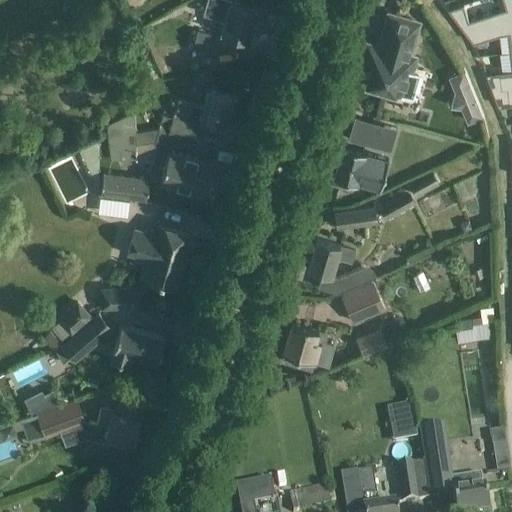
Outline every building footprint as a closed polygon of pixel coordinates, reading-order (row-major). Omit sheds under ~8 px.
[(206,0),(203,11),(225,17),(221,33),(248,41),(257,9),(230,1),(230,0),(206,0)] [(464,4),(449,9),(459,23),(467,33),(480,29),(480,28),(484,40),(501,34),(499,17),(511,15),(511,0),(503,0),(506,8),(469,20),(464,4)] [(367,42),(361,61),(371,63),(368,75),(365,84),(374,86),(377,87),(404,95),(404,94),(411,96),(415,93),(419,78),(417,75),(410,73),(415,56),(409,55),(419,22),(388,13),(379,44),(378,46),(376,45),(367,42)] [(511,15),(499,17),(501,34),(510,33),(511,49),(511,15)] [(480,29),(467,33),(474,43),(484,40),(480,29)] [(216,51),(220,37),(196,30),(193,44),(216,51)] [(468,122),(483,116),(464,70),(449,76),(455,91),(452,104),(462,108),(468,122)] [(511,70),(498,72),(487,73),(493,91),(501,90),(500,89),(506,88),(511,87),(511,70)] [(501,90),(493,91),(499,106),(509,105),(511,104),(511,87),(506,88),(500,89),(501,90)] [(223,126),(228,111),(233,112),(237,99),(232,97),(232,96),(213,90),(208,89),(203,107),(178,100),(174,111),(197,118),(204,120),(223,126)] [(197,118),(174,111),(173,117),(163,114),(159,125),(155,141),(162,140),(174,138),(175,134),(191,139),(196,123),(197,118)] [(354,116),(348,139),(375,147),(382,123),(381,123),(354,116)] [(420,163),(423,148),(398,143),(395,159),(420,163)] [(342,144),(336,164),(332,163),(326,181),(350,188),(353,180),(357,182),(357,181),(380,187),(381,183),(385,168),(388,158),(365,152),(365,151),(342,144)] [(169,149),(160,181),(161,181),(204,194),(205,190),(208,191),(212,177),(209,176),(213,162),(169,149)] [(103,172),(100,193),(101,193),(146,199),(149,178),(103,172)] [(433,173),(410,186),(415,195),(438,183),(433,173)] [(88,192),(85,212),(127,219),(130,199),(88,192)] [(410,195),(382,211),(385,218),(414,202),(410,195)] [(376,222),(375,208),(334,212),(335,226),(376,222)] [(463,222),(462,226),(464,231),(472,228),(469,220),(463,222)] [(189,234),(157,225),(154,232),(133,226),(127,253),(147,258),(142,275),(177,286),(183,266),(180,265),(189,234)] [(351,262),(355,250),(339,245),(340,245),(316,238),(307,268),(331,275),(336,257),(351,262)] [(343,290),(376,276),(373,268),(366,264),(337,277),(343,290)] [(353,321),(385,307),(374,282),(341,296),(353,321)] [(140,306),(139,288),(100,289),(100,307),(140,306)] [(56,317),(71,335),(92,316),(77,299),(56,317)] [(495,300),(483,305),(487,314),(499,309),(495,300)] [(92,316),(71,335),(60,344),(74,360),(111,328),(98,313),(93,317),(92,316)] [(291,322),(283,352),(286,353),(284,360),(310,368),(313,360),(327,365),(333,344),(322,341),(325,332),(291,322)] [(156,361),(163,336),(119,324),(109,357),(130,362),(130,364),(139,366),(143,357),(156,361)] [(475,326),(457,328),(458,341),(476,339),(475,326)] [(379,327),(356,337),(363,355),(387,344),(379,327)] [(50,330),(42,337),(52,348),(60,341),(50,330)] [(262,396),(267,421),(311,412),(306,387),(262,396)] [(28,417),(12,424),(15,431),(23,428),(28,443),(37,440),(46,436),(73,426),(75,430),(80,436),(103,442),(105,436),(132,444),(139,419),(138,419),(142,406),(119,400),(116,413),(112,412),(112,411),(100,407),(96,422),(94,422),(94,424),(87,421),(78,398),(59,406),(32,416),(28,417)] [(410,404),(386,409),(393,444),(416,439),(417,439),(410,404)] [(441,425),(418,429),(423,463),(429,498),(451,495),(451,493),(449,480),(450,480),(447,459),(445,448),(441,425)] [(505,430),(489,433),(496,473),(510,471),(505,430)] [(423,463),(395,468),(401,503),(429,498),(423,463)] [(356,473),(339,476),(345,511),(395,511),(394,504),(377,507),(375,492),(371,471),(357,474),(356,473)] [(452,496),(451,496),(453,511),(487,511),(483,491),(480,475),(450,480),(449,480),(451,493),(451,495),(452,496)] [(254,511),(253,503),(274,499),(270,479),(235,486),(239,511),(254,511)] [(326,486),(288,493),(292,511),(293,511),(330,505),(326,486)]
